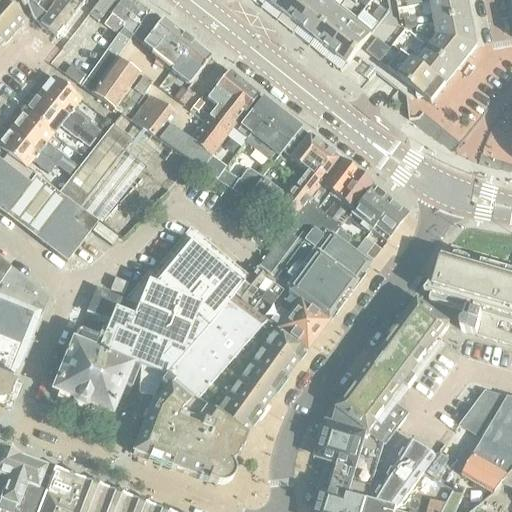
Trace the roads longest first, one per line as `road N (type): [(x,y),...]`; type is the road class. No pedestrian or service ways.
road 1 (tertiary): [(448,189),(406,167),(186,0)]
road 2 (residential): [(12,431),(68,289),(0,239)]
road 3 (residential): [(12,431),(223,511)]
road 4 (residential): [(511,384),(466,370),(433,419),(347,353)]
road 5 (residential): [(347,353),(421,251),(448,189)]
road 6 (residential): [(280,511),(295,427),(347,353)]
road 7 (residential): [(440,124),(476,75),(503,57),(493,0)]
